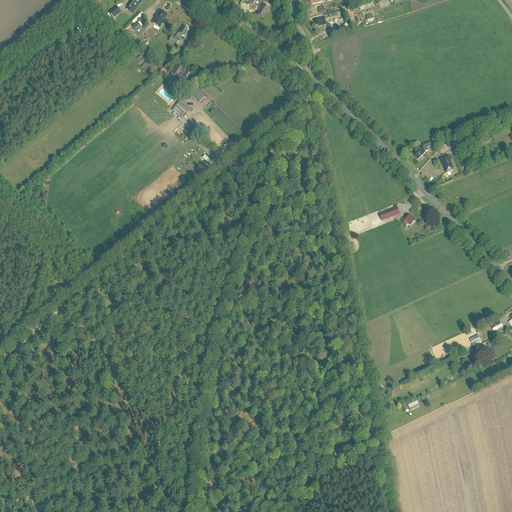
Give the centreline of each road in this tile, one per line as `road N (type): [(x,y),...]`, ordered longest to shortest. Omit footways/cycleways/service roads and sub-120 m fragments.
road 1 (track): [(195,511),(206,388),(222,319),(305,106)]
road 2 (track): [(0,359),(316,96)]
road 3 (track): [(306,104),(374,429)]
road 4 (primary): [(511,283),(303,74)]
road 5 (track): [(353,328),(195,497)]
road 6 (track): [(0,141),(76,19),(76,0)]
road 7 (primary): [(303,74),(188,0)]
road 8 (track): [(374,429),(279,511)]
